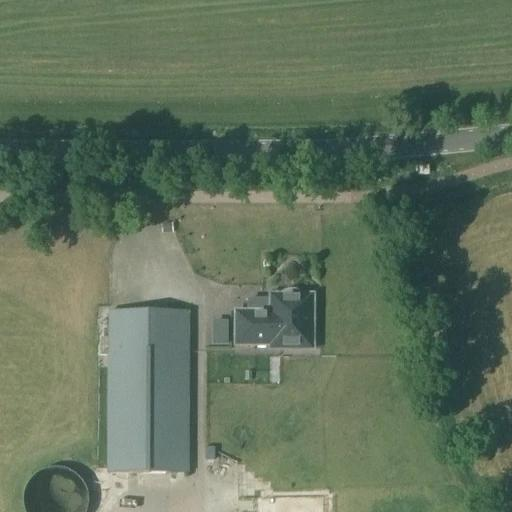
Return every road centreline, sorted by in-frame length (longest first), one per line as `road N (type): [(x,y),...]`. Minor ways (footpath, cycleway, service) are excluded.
road 1 (tertiary): [(0,154),(288,153),(511,136)]
road 2 (track): [(485,511),(455,466),(425,381),(379,148)]
